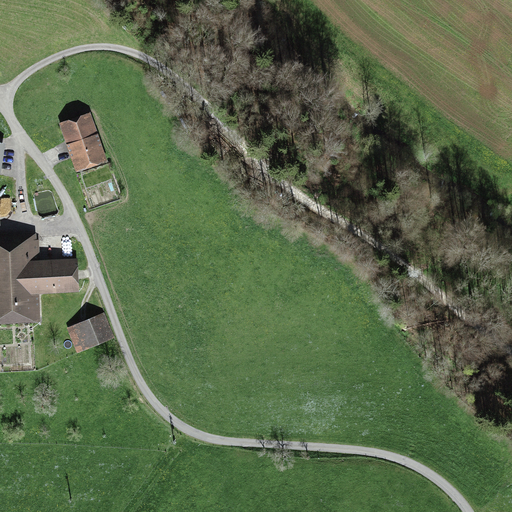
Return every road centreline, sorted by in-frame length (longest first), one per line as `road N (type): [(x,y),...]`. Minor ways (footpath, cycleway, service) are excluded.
road 1 (unclassified): [(0,103),(66,199),(129,361),(166,414),(217,440),(399,458),(447,486),(468,511)]
road 2 (unclassified): [(0,98),(30,70),(74,50),(110,46),(146,58),(186,85),(277,176),(511,352)]
